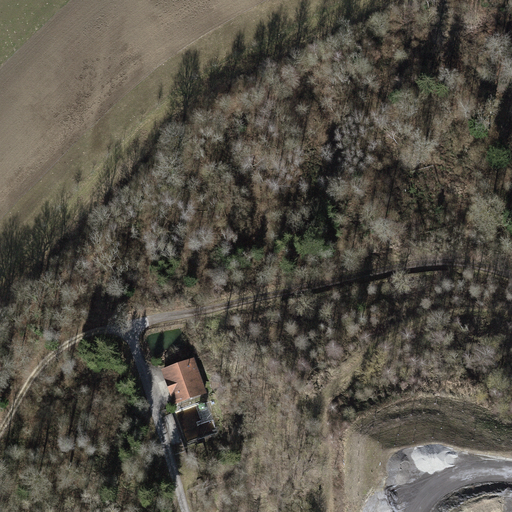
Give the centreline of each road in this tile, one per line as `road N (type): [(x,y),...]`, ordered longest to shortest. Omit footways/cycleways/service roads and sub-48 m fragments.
road 1 (track): [(511,272),(457,265),(375,272),(81,337),(33,375),(0,433)]
road 2 (track): [(183,511),(125,324)]
